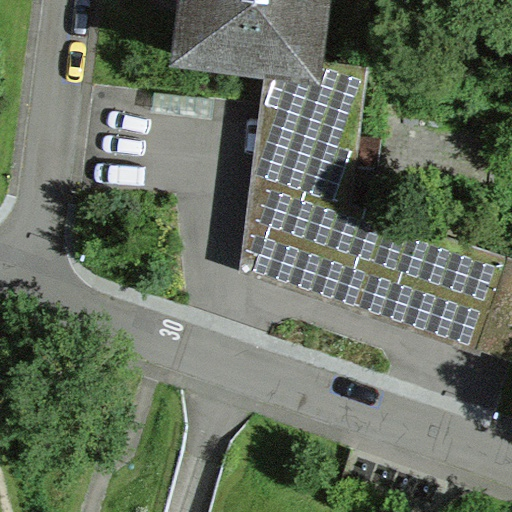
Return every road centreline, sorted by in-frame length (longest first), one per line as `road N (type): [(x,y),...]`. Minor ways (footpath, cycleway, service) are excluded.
road 1 (residential): [(37,293),(511,456)]
road 2 (residential): [(37,293),(67,0)]
